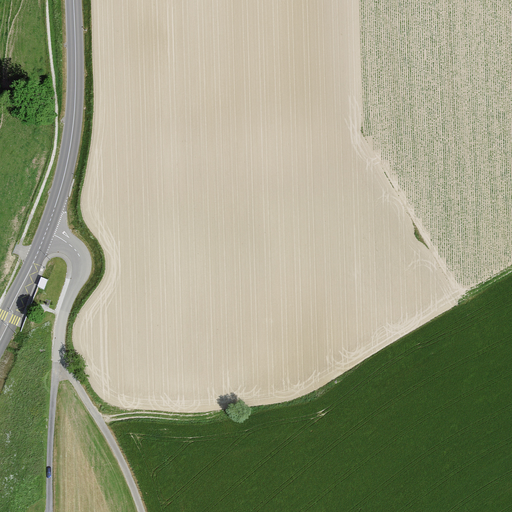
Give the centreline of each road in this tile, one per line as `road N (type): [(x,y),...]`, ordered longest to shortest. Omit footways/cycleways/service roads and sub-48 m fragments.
road 1 (residential): [(46,229),(70,244),(80,265),(60,334),(49,511)]
road 2 (secondary): [(46,229),(72,127),(73,0)]
road 3 (track): [(141,511),(118,453),(59,355)]
